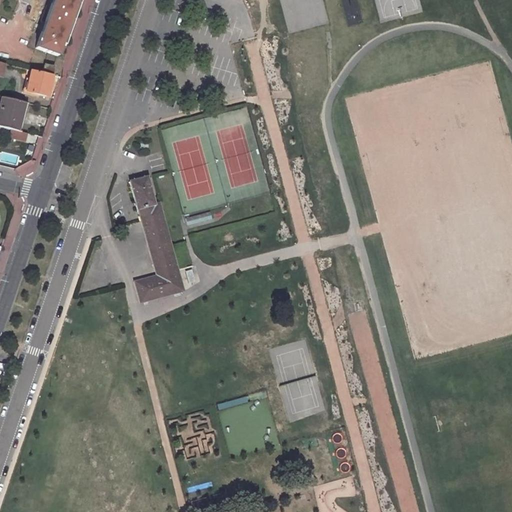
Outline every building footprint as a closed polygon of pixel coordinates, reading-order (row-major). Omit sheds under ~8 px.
[(52,4),(44,27),(42,26),(40,33),(41,33),(36,50),(58,58),(78,0),(51,0),(50,4),(52,4)] [(53,68),(44,66),(41,75),(50,77),(53,68)] [(31,72),(26,93),(46,98),(51,77),(50,77),(41,75),(31,72)] [(27,104),(2,98),(0,105),(0,128),(20,133),(27,104)] [(135,209),(152,205),(144,178),(127,182),(135,209)] [(131,281),(137,303),(183,290),(158,203),(152,205),(135,209),(139,223),(154,274),(131,281)] [(195,281),(192,268),(181,271),(185,284),(195,281)]
